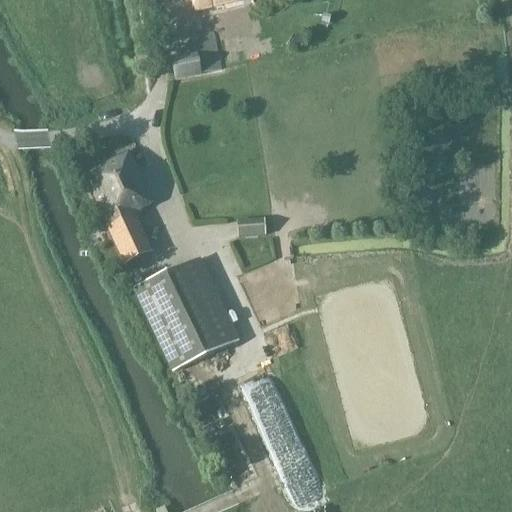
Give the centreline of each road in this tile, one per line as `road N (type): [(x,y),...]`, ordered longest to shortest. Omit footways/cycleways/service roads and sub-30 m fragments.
road 1 (track): [(204,511),(268,483),(223,387),(265,367)]
road 2 (unclassified): [(159,90),(146,119),(129,127),(61,140),(0,140)]
